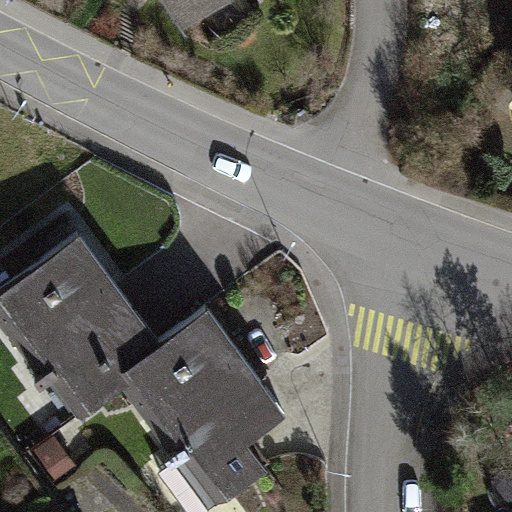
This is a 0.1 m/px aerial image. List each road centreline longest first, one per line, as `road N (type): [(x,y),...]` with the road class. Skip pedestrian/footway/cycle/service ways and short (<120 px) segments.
road 1 (residential): [(327,201),(0,52)]
road 2 (residential): [(383,511),(401,339),(431,247)]
road 3 (residential): [(380,0),(372,78),(327,201)]
